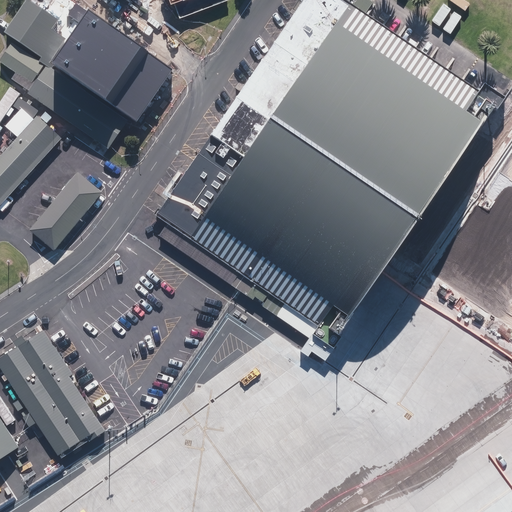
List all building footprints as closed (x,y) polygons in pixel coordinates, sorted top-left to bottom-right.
[(340,0),(300,0),(156,220),(334,336),(475,120),(461,110),(476,87),(340,0)] [(163,0),(165,4),(173,2),(177,18),(224,0),(163,0)] [(37,63),(37,64),(43,68),(49,72),(52,68),(48,66),(63,42),(49,33),(55,23),(24,2),(1,36),(38,61),(37,63)] [(37,63),(10,45),(0,60),(0,66),(14,75),(9,82),(26,93),(43,68),(37,64),(37,63)] [(108,151),(126,122),(69,85),(51,73),(49,72),(43,68),(26,93),(24,96),(108,151)] [(8,87),(0,100),(0,123),(10,107),(31,121),(37,113),(17,100),(20,95),(8,87)] [(0,206),(64,140),(40,118),(0,159),(0,206)] [(34,232),(58,252),(106,194),(82,174),(34,232)] [(63,453),(65,456),(92,438),(93,439),(109,429),(73,374),(76,372),(47,328),(30,339),(26,333),(17,339),(20,345),(0,358),(0,361),(23,396),(15,401),(21,410),(29,405),(33,411),(26,415),(33,425),(40,420),(62,454),(63,453)] [(332,353),(308,336),(295,353),(305,361),(310,355),(323,365),(332,353)] [(0,456),(13,447),(0,426),(0,456)]
